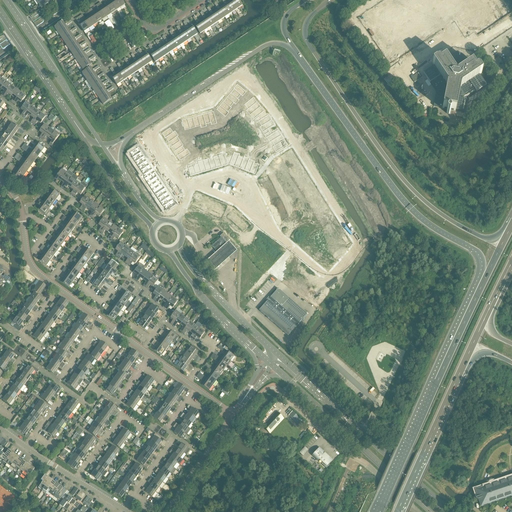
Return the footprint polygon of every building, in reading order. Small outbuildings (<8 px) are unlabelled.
[(47,0),(43,0),(38,4),(41,9),(54,0),(49,0),(48,1),(47,0)] [(105,6),(111,14),(115,11),(107,0),(105,0),(108,4),(105,6)] [(107,0),(115,11),(120,8),(114,0),(113,0),(112,1),(111,0),(107,0)] [(229,2),(235,10),(239,8),(233,0),(232,0),(229,2)] [(511,12),(511,11),(504,0),(384,0),(358,18),(389,64),(454,21),(465,37),(474,31),(477,36),(511,12)] [(225,1),(223,2),(225,5),(226,4),(231,13),(235,10),(229,2),(227,4),(225,1)] [(98,4),(106,17),(111,14),(105,6),(103,7),(100,3),(98,4)] [(106,17),(98,4),(96,6),(99,10),(96,12),(102,20),(106,17)] [(222,7),(228,15),(231,13),(226,4),(225,5),(222,7)] [(228,15),(222,7),(220,8),(218,5),(216,7),(218,10),(219,9),(224,17),(228,15)] [(91,9),(89,10),(97,23),(99,25),(103,22),(102,20),(96,12),(94,13),(91,9)] [(215,11),(221,20),(224,17),(219,9),(218,10),(215,11)] [(87,18),(93,26),(97,23),(89,10),(87,12),(90,16),(87,18)] [(211,10),(209,11),(211,14),(212,14),(217,22),(221,20),(215,11),(213,13),(211,10)] [(208,16),(214,25),(217,22),(212,14),(211,14),(208,16)] [(93,26),(87,18),(85,19),(82,15),(80,16),(88,29),(93,26)] [(204,15),(202,16),(204,19),(205,19),(210,27),(214,25),(208,16),(206,18),(204,15)] [(88,29),(80,16),(78,18),(81,22),(78,24),(84,32),(88,29)] [(201,21),(207,29),(210,27),(205,19),(204,19),(201,21)] [(197,20),(195,21),(197,24),(198,23),(203,32),(207,29),(201,21),(199,23),(197,20)] [(54,27),(57,31),(65,25),(63,22),(54,27)] [(69,24),(68,23),(65,25),(57,31),(59,34),(67,29),(66,26),(69,24)] [(200,34),(203,32),(198,23),(197,24),(194,26),(200,34)] [(187,24),(185,26),(187,29),(188,28),(194,36),(197,34),(192,26),(189,27),(187,24)] [(185,30),(190,39),(194,36),(188,28),(187,29),(185,30)] [(67,29),(59,34),(61,38),(70,32),(69,32),(67,29)] [(180,29),(178,30),(180,33),(181,33),(187,41),(190,39),(185,30),(182,32),(180,29)] [(73,31),(72,30),(69,32),(70,32),(61,38),(64,42),(72,36),(70,33),(73,31)] [(177,35),(183,43),(187,41),(181,33),(180,33),(177,35)] [(173,34),(171,35),(173,38),(174,38),(180,46),(183,43),(177,35),(175,37),(173,34)] [(72,36),(64,42),(66,45),(75,39),(74,39),(72,36)] [(78,38),(77,37),(74,39),(75,39),(66,45),(69,49),(77,43),(75,40),(78,38)] [(170,40),(176,48),(180,46),(174,38),(173,38),(170,40)] [(166,39),(164,40),(166,43),(167,42),(172,51),(176,48),(170,40),(168,42),(166,39)] [(163,45),(169,53),(172,51),(167,42),(166,43),(163,45)] [(77,43),(69,49),(71,52),(79,47),(79,46),(77,43)] [(169,53),(163,45),(161,46),(159,43),(157,45),(159,48),(160,47),(165,55),(169,53)] [(73,56),(82,50),(80,48),(83,46),(82,44),(79,46),(79,47),(71,52),(73,56)] [(156,49),(162,58),(165,55),(160,47),(159,48),(156,49)] [(162,58),(156,49),(154,51),(152,48),(150,49),(152,52),(153,52),(158,60),(162,58)] [(82,50),(73,56),(76,59),(84,54),(83,53),(82,50)] [(88,53),(86,51),(83,53),(84,54),(76,59),(78,63),(86,57),(85,55),(88,53)] [(141,52),(140,53),(142,56),(143,56),(148,64),(152,62),(146,53),(143,55),(141,52)] [(155,63),(158,60),(153,52),(152,52),(149,54),(155,63)] [(448,110),(447,111),(447,112),(446,112),(446,113),(446,114),(447,114),(447,115),(448,115),(449,115),(449,114),(450,114),(450,113),(450,112),(449,111),(450,110),(455,111),(464,113),(467,98),(476,92),(486,86),(479,75),(481,74),(478,69),(477,68),(476,68),(475,69),(467,57),(465,58),(464,58),(463,57),(463,56),(462,56),(462,55),(462,54),(461,54),(461,53),(460,53),(459,53),(458,53),(457,54),(457,55),(456,55),(455,55),(454,56),(453,56),(452,54),(440,62),(439,61),(438,60),(437,61),(432,64),(434,66),(423,74),(430,83),(436,92),(433,106),(442,108),(442,109),(448,110)] [(139,58),(145,66),(148,64),(143,56),(142,56),(139,58)] [(86,57),(78,63),(80,66),(89,61),(88,60),(86,57)] [(134,57),(133,58),(135,61),(136,60),(141,69),(145,66),(139,58),(137,60),(134,57)] [(92,60),(91,58),(88,60),(89,61),(80,66),(83,70),(91,64),(89,62),(92,60)] [(132,63),(138,71),(141,69),(136,60),(135,61),(132,63)] [(127,61),(126,63),(128,66),(129,65),(134,73),(138,71),(132,63),(130,64),(127,61)] [(125,68),(131,76),(134,73),(129,65),(128,66),(125,68)] [(121,66),(119,67),(121,70),(127,78),(131,76),(125,68),(123,69),(121,66)] [(82,73),(84,77),(93,71),(92,70),(90,67),(82,73)] [(96,70),(95,68),(92,70),(93,71),(84,77),(87,80),(95,74),(93,72),(96,70)] [(118,72),(124,81),(127,78),(121,70),(118,72)] [(114,71),(112,72),(114,75),(120,83),(124,81),(118,72),(116,74),(114,71)] [(414,83),(422,78),(419,73),(411,78),(414,83)] [(95,74),(87,80),(89,84),(97,78),(97,77),(95,74)] [(101,77),(100,75),(97,77),(97,78),(89,84),(91,87),(100,82),(98,79),(101,77)] [(117,85),(120,83),(114,75),(111,77),(117,85)] [(1,95),(3,96),(11,85),(12,83),(7,80),(1,89),(4,91),(1,95)] [(100,82),(91,87),(94,91),(102,85),(101,84),(100,82)] [(106,84),(104,82),(101,84),(102,85),(94,91),(96,94),(105,89),(103,86),(106,84)] [(237,84),(233,89),(241,95),(244,91),(237,84)] [(11,85),(3,96),(5,98),(8,94),(11,96),(16,89),(11,85)] [(36,85),(33,89),(39,93),(42,90),(36,85)] [(16,89),(11,96),(14,98),(11,102),(13,103),(20,92),(21,92),(16,89)] [(105,89),(96,94),(98,98),(107,92),(106,91),(105,89)] [(110,91),(109,89),(106,91),(107,92),(98,98),(101,101),(109,96),(107,93),(110,91)] [(234,89),(230,93),(237,99),(241,95),(233,89),(234,89)] [(26,96),(21,92),(20,92),(13,103),(15,105),(18,101),(20,103),(26,96)] [(230,93),(227,97),(234,103),(237,99),(230,93)] [(109,96),(101,101),(103,105),(112,99),(109,96)] [(227,97),(223,101),(230,107),(234,103),(227,97)] [(253,97),(244,105),(248,109),(257,102),(253,97)] [(223,101),(220,105),(227,111),(230,107),(223,101)] [(23,111),(21,115),(23,116),(31,106),(26,102),(20,109),(23,111)] [(257,102),(248,109),(251,114),(260,106),(257,102)] [(220,105),(216,110),(223,116),(227,111),(220,105)] [(30,116),(36,109),(31,106),(23,116),(25,118),(28,114),(30,116)] [(260,106),(251,114),(255,118),(264,111),(260,106)] [(36,109),(30,116),(33,118),(30,122),(32,124),(40,113),(36,109)] [(213,111),(208,113),(211,123),(216,121),(213,111)] [(40,113),(32,124),(34,125),(37,121),(40,123),(45,116),(40,113)] [(208,113),(203,115),(205,125),(211,123),(208,113)] [(203,115),(197,116),(200,126),(205,125),(203,115)] [(259,116),(254,120),(256,123),(258,121),(261,126),(271,120),(271,119),(269,116),(268,115),(261,119),(259,116)] [(197,116),(192,118),(195,128),(200,126),(197,116)] [(187,119),(190,129),(195,128),(192,118),(187,119)] [(187,119),(181,120),(185,131),(190,129),(187,119)] [(271,120),(261,126),(264,131),(262,132),(264,135),(269,132),(268,129),(274,125),(274,124),(274,123),(272,120),(272,121),(271,120)] [(8,128),(15,133),(17,130),(18,132),(20,129),(12,123),(8,128)] [(41,139),(49,128),(44,124),(39,132),(42,134),(39,138),(41,139)] [(49,128),(41,139),(43,141),(46,137),(49,139),(54,131),(56,129),(51,126),(49,128)] [(4,133),(13,139),(14,137),(13,136),(15,133),(8,128),(4,133)] [(170,128),(162,133),(165,138),(173,133),(170,128)] [(61,133),(56,129),(54,131),(49,139),(52,141),(49,145),(51,146),(59,135),(61,133)] [(269,132),(264,135),(266,138),(268,136),(271,141),(281,135),(278,130),(271,134),(269,132)] [(13,139),(4,133),(1,138),(8,143),(10,140),(11,141),(13,139)] [(173,133),(165,138),(168,142),(176,137),(173,133)] [(281,135),(271,141),(274,146),(284,140),(281,135)] [(176,137),(168,142),(171,147),(179,142),(176,137)] [(34,147),(41,152),(45,147),(34,139),(32,142),(36,144),(34,147)] [(284,140),(274,146),(277,151),(287,145),(284,140)] [(179,142),(171,147),(174,151),(182,146),(179,142)] [(182,146),(174,151),(177,156),(185,151),(182,146)] [(41,152),(34,147),(32,150),(28,147),(27,149),(38,157),(41,152)] [(130,154),(128,155),(142,176),(141,177),(143,181),(164,212),(166,211),(167,211),(176,205),(155,174),(156,173),(153,169),(138,148),(130,153),(130,154)] [(38,157),(27,149),(25,151),(29,154),(27,157),(34,162),(38,157)] [(290,149),(280,155),(283,160),(293,154),(290,149)] [(185,151),(177,156),(180,161),(188,155),(185,151)] [(293,154),(283,160),(286,165),(296,158),(293,154)] [(233,155),(229,164),(234,166),(238,157),(233,155)] [(224,156),(219,158),(222,167),(227,165),(224,156)] [(30,167),(34,162),(27,157),(25,160),(21,157),(20,159),(30,167)] [(238,157),(234,166),(239,168),(243,159),(238,157)] [(296,158),(286,165),(289,169),(287,171),(289,174),(294,170),(293,168),(299,163),(296,158)] [(27,172),(30,167),(20,159),(18,161),(22,164),(20,167),(27,172)] [(243,159),(239,168),(244,170),(248,161),(243,159)] [(248,161),(244,170),(250,172),(253,163),(248,161)] [(253,163),(250,172),(255,174),(259,165),(253,163)] [(193,165),(188,167),(188,170),(190,173),(190,176),(196,174),(193,165)] [(14,167),(12,169),(23,177),(27,172),(20,167),(18,169),(14,167)] [(20,182),(23,177),(12,169),(11,171),(15,173),(13,176),(20,182)] [(61,181),(66,174),(67,173),(62,169),(53,181),(55,183),(58,179),(61,181)] [(294,170),(289,174),(291,176),(293,175),(296,180),(306,174),(303,169),(296,173),(294,170)] [(63,189),(71,178),(66,174),(61,181),(64,183),(61,187),(63,189)] [(70,188),(76,181),(77,179),(78,178),(73,174),(71,178),(63,189),(65,190),(68,186),(70,188)] [(306,174),(296,180),(299,185),(297,186),(299,189),(304,186),(302,183),(309,179),(306,174)] [(267,175),(258,180),(260,185),(270,180),(267,175)] [(77,179),(76,181),(70,188),(73,190),(70,194),(72,195),(80,185),(82,183),(77,179)] [(270,180),(260,185),(263,190),(272,185),(270,180)] [(87,186),(82,182),(82,183),(80,185),(72,195),(75,197),(77,193),(80,195),(87,186)] [(304,186),(299,189),(300,192),(303,190),(306,195),(316,189),(315,188),(316,188),(314,185),(313,185),(312,184),(306,188),(304,186)] [(272,185),(263,190),(265,195),(275,190),(272,185)] [(316,189),(306,195),(309,200),(307,202),(308,204),(314,201),(312,198),(319,194),(318,193),(319,193),(317,190),(316,190),(316,189)] [(50,193),(47,190),(45,192),(56,200),(60,195),(53,190),(50,193)] [(275,190),(265,195),(268,200),(277,195),(275,190)] [(45,200),(52,205),(56,200),(45,192),(43,194),(47,197),(45,200)] [(194,199),(193,203),(198,205),(202,196),(197,193),(195,196),(194,199)] [(277,195),(268,200),(270,204),(279,200),(277,195)] [(82,210),(90,200),(84,196),(79,203),(82,205),(79,209),(82,210)] [(202,196),(198,205),(203,207),(207,198),(202,196)] [(207,198),(203,207),(208,209),(212,200),(207,198)] [(314,201),(308,204),(310,207),(312,206),(315,211),(325,205),(322,199),(315,204),(314,201)] [(52,205),(45,200),(43,202),(39,200),(38,202),(49,209),(52,205)] [(90,200),(82,210),(84,212),(86,208),(89,210),(94,203),(90,200)] [(212,200),(208,209),(213,211),(217,202),(212,200)] [(279,200),(270,204),(273,209),(282,204),(279,200)] [(49,209),(38,202),(36,204),(40,207),(38,210),(47,216),(50,211),(49,209)] [(217,202),(213,211),(218,214),(222,204),(217,202)] [(91,218),(99,207),(94,203),(89,210),(92,212),(89,216),(91,218)] [(222,204),(218,214),(223,216),(227,206),(222,204)] [(282,204),(273,209),(275,214),(284,209),(282,204)] [(325,205),(315,211),(318,216),(316,217),(318,220),(323,216),(322,214),(328,210),(325,205)] [(99,207),(91,218),(93,219),(96,215),(99,217),(104,210),(99,207)] [(233,209),(226,217),(230,220),(237,213),(233,209)] [(284,209),(275,214),(278,219),(280,222),(284,220),(282,217),(287,214),(284,209)] [(73,214),(71,217),(78,222),(82,217),(73,211),(72,213),(73,214)] [(237,213),(230,220),(234,224),(241,217),(237,213)] [(323,216),(318,220),(320,223),(322,221),(325,226),(335,220),(332,215),(325,219),(323,216)] [(68,219),(66,221),(70,224),(75,227),(78,222),(71,217),(69,220),(68,219)] [(241,217),(234,224),(238,228),(245,220),(241,217)] [(101,227),(98,231),(100,232),(108,221),(103,218),(98,225),(101,227)] [(245,220),(238,228),(242,232),(246,228),(248,230),(252,227),(249,225),(249,224),(245,220)] [(335,220),(325,226),(328,231),(338,225),(335,220)] [(64,227),(71,232),(75,227),(70,224),(66,221),(65,223),(66,224),(64,227)] [(113,225),(108,221),(100,232),(103,234),(105,230),(108,232),(113,225)] [(110,239),(118,229),(113,225),(108,232),(111,234),(108,238),(110,239)] [(338,225),(328,231),(331,236),(330,236),(332,239),(337,236),(335,234),(341,230),(338,225)] [(59,231),(68,237),(71,232),(64,227),(62,229),(61,228),(59,231)] [(118,229),(110,239),(112,241),(115,237),(118,239),(123,232),(118,229)] [(296,230),(290,237),(294,241),(301,233),(296,230)] [(57,237),(64,242),(68,237),(59,231),(58,233),(59,234),(57,237)] [(212,246),(214,249),(217,252),(222,247),(225,244),(226,243),(226,244),(228,242),(230,240),(223,233),(222,235),(220,237),(223,240),(222,241),(220,239),(219,239),(212,246)] [(301,233),(294,241),(298,244),(305,237),(301,233)] [(259,239),(255,243),(259,246),(266,239),(262,236),(259,239)] [(341,238),(337,242),(345,249),(349,244),(347,242),(348,240),(343,236),(341,238)] [(64,242),(57,237),(55,239),(54,238),(52,240),(60,247),(64,242)] [(305,237),(298,244),(303,248),(309,240),(305,237)] [(266,239),(259,246),(263,250),(270,243),(266,239)] [(50,246),(57,252),(60,247),(52,240),(51,242),(52,243),(50,246)] [(309,240),(303,248),(307,251),(313,244),(309,240)] [(205,260),(213,270),(236,249),(229,241),(226,244),(226,243),(222,247),(215,253),(214,252),(205,260)] [(337,242),(334,246),(342,253),(345,249),(337,242)] [(117,258),(125,247),(120,243),(115,250),(118,252),(115,256),(117,258)] [(270,243),(263,250),(267,254),(274,247),(270,243)] [(313,244),(307,251),(311,255),(317,248),(313,244)] [(45,250),(53,257),(57,252),(50,246),(48,249),(46,248),(45,250)] [(334,246),(330,250),(338,257),(342,253),(334,246)] [(125,247),(117,258),(119,259),(122,255),(124,257),(128,252),(130,250),(125,247)] [(274,247),(267,254),(271,258),(278,251),(274,247)] [(83,251),(81,253),(89,259),(93,254),(86,249),(84,252),(83,251)] [(53,257),(45,250),(43,252),(45,253),(43,256),(50,262),(53,257)] [(125,263),(127,265),(135,254),(130,250),(128,252),(124,257),(127,259),(125,263)] [(330,250),(327,254),(335,261),(338,257),(330,250)] [(278,251),(271,258),(275,261),(282,254),(278,251)] [(86,264),(89,259),(81,253),(80,255),(81,256),(79,259),(86,264)] [(140,257),(135,254),(127,265),(129,266),(132,262),(135,265),(140,257)] [(327,254),(323,258),(331,265),(335,261),(327,254)] [(290,255),(283,262),(288,266),(294,258),(290,255)] [(46,266),(50,262),(43,256),(41,259),(39,258),(38,260),(46,266)] [(294,258),(288,266),(292,269),(298,262),(294,258)] [(323,258),(320,263),(323,265),(325,268),(327,269),(331,265),(323,258)] [(74,263),(82,269),(86,264),(79,259),(77,261),(76,260),(74,263)] [(110,261),(107,266),(110,269),(115,272),(117,270),(115,269),(117,266),(110,261)] [(298,262),(292,269),(296,273),(302,265),(298,262)] [(82,269),(74,263),(73,264),(74,265),(72,268),(79,274),(82,269)] [(302,265),(296,273),(300,276),(306,269),(302,265)] [(110,269),(107,266),(103,271),(106,273),(110,276),(112,273),(116,276),(118,274),(115,272),(110,269)] [(135,281),(143,270),(138,266),(133,273),(136,275),(133,279),(135,281)] [(75,278),(79,274),(72,268),(70,271),(69,270),(67,272),(72,276),(75,278)] [(306,269),(300,276),(304,280),(310,272),(306,269)] [(143,270),(135,281),(137,282),(140,279),(143,281),(147,275),(148,273),(143,270)] [(108,279),(110,276),(106,273),(103,271),(100,276),(108,282),(110,280),(108,279)] [(72,283),(75,278),(72,276),(67,272),(65,274),(67,275),(65,278),(70,282),(72,283)] [(310,272),(304,280),(308,283),(314,276),(310,272)] [(145,288),(153,277),(148,273),(147,275),(143,281),(145,283),(143,286),(145,288)] [(96,281),(103,286),(105,283),(107,284),(108,282),(100,276),(96,281)] [(314,276),(308,283),(312,287),(319,280),(314,276)] [(153,277),(145,288),(147,289),(150,286),(153,288),(158,281),(153,277)] [(68,288),(72,283),(70,282),(65,278),(63,281),(62,280),(60,282),(68,288)] [(49,289),(38,280),(34,286),(42,292),(44,289),(48,291),(49,289)] [(103,286),(96,281),(92,286),(101,292),(103,290),(101,288),(103,286)] [(33,285),(29,290),(32,292),(34,293),(44,300),(46,298),(40,294),(42,292),(35,287),(34,286),(33,285)] [(153,300),(155,302),(163,291),(164,289),(163,287),(161,285),(159,285),(153,294),(155,296),(153,300)] [(126,290),(120,286),(117,290),(123,294),(120,297),(127,302),(128,302),(131,297),(125,292),(126,290)] [(306,315),(277,289),(271,297),(269,296),(263,303),(264,304),(258,311),(287,337),(306,315)] [(163,291),(155,302),(157,303),(160,299),(162,302),(166,297),(168,294),(163,291)] [(42,302),(44,300),(35,294),(34,293),(30,298),(32,299),(37,303),(39,300),(42,302)] [(172,298),(168,294),(166,297),(162,302),(165,303),(162,307),(165,309),(170,301),(172,298)] [(58,304),(65,308),(69,303),(58,296),(57,298),(60,301),(58,304)] [(124,307),(128,302),(127,302),(120,297),(119,299),(117,298),(115,300),(124,306),(124,307)] [(35,306),(37,303),(32,299),(30,298),(27,303),(28,304),(37,310),(38,308),(35,306)] [(177,302),(172,298),(170,301),(165,309),(167,310),(169,306),(172,309),(177,302)] [(120,312),(124,307),(124,306),(115,300),(114,302),(116,303),(113,306),(120,311),(120,312)] [(35,312),(37,310),(28,304),(27,303),(23,308),(25,309),(30,313),(32,310),(35,312)] [(65,308),(58,304),(56,306),(53,304),(51,306),(61,313),(65,308)] [(148,310),(156,317),(158,314),(157,313),(159,310),(152,305),(148,310)] [(51,313),(58,318),(61,313),(51,306),(50,308),(53,310),(51,313)] [(108,310),(117,316),(120,312),(120,311),(113,306),(111,309),(110,308),(108,310)] [(28,315),(30,313),(25,309),(23,308),(20,313),(21,313),(30,320),(31,318),(28,315)] [(117,316),(108,310),(107,312),(108,313),(106,316),(113,321),(117,316)] [(156,317),(148,310),(144,315),(151,320),(154,317),(155,319),(156,317)] [(172,326),(180,315),(175,311),(170,318),(173,320),(170,324),(172,326)] [(16,317),(23,322),(25,319),(28,322),(30,320),(21,313),(20,313),(16,317)] [(58,318),(51,313),(49,316),(45,313),(44,316),(54,323),(58,318)] [(80,319),(90,327),(91,325),(88,322),(90,319),(83,314),(80,319)] [(151,320),(144,315),(141,320),(149,326),(151,324),(150,323),(151,320)] [(180,315),(172,326),(174,327),(177,323),(180,326),(185,318),(180,315)] [(54,323),(44,316),(42,318),(46,320),(44,323),(50,328),(54,323)] [(23,322),(16,317),(13,322),(13,323),(11,326),(19,332),(21,329),(23,330),(24,327),(21,325),(23,322)] [(190,322),(185,318),(180,326),(183,328),(180,331),(182,333),(188,324),(190,322)] [(90,327),(80,319),(76,324),(83,329),(85,326),(88,329),(90,327)] [(149,326),(141,320),(137,325),(144,330),(147,327),(148,328),(149,326)] [(195,325),(190,322),(188,324),(182,333),(184,334),(187,331),(190,333),(195,325)] [(37,325),(47,333),(50,328),(44,323),(42,326),(38,323),(37,325)] [(73,329),(83,337),(84,334),(81,332),(83,329),(76,324),(73,329)] [(47,333),(37,325),(35,327),(39,330),(36,333),(43,338),(47,333)] [(199,329),(195,325),(190,333),(192,335),(190,338),(192,340),(198,331),(199,329)] [(83,337),(73,329),(69,334),(76,339),(78,336),(81,338),(83,337)] [(205,333),(199,329),(198,331),(192,340),(194,341),(196,338),(199,340),(205,333)] [(165,333),(163,336),(172,342),(174,343),(178,338),(175,336),(176,335),(172,331),(171,333),(169,331),(166,334),(165,333)] [(40,342),(43,338),(36,333),(35,335),(31,333),(30,335),(40,342)] [(76,339),(69,334),(65,339),(75,346),(77,344),(74,342),(76,339)] [(172,342),(163,336),(162,337),(163,338),(161,341),(168,347),(170,344),(172,342)] [(74,348),(75,346),(65,339),(62,344),(69,349),(71,346),(74,348)] [(168,347),(161,341),(159,344),(158,343),(157,344),(156,345),(165,351),(168,347)] [(95,342),(94,345),(104,352),(108,347),(101,342),(99,345),(95,342)] [(67,351),(69,349),(62,344),(58,349),(60,350),(70,357),(72,355),(67,351)] [(93,352),(100,357),(104,352),(94,345),(92,347),(96,349),(93,352)] [(165,351),(156,345),(155,347),(156,348),(154,351),(161,356),(165,351)] [(186,352),(195,359),(196,356),(195,355),(197,352),(190,347),(186,352)] [(225,354),(223,357),(227,360),(230,362),(234,357),(223,349),(221,351),(225,354)] [(57,355),(64,360),(66,357),(69,359),(70,357),(60,350),(57,355)] [(142,357),(132,350),(128,355),(135,360),(137,357),(140,359),(142,357)] [(7,351),(3,356),(10,361),(14,363),(15,361),(12,359),(14,356),(7,351)] [(100,357),(93,352),(92,354),(86,351),(85,353),(95,360),(97,362),(100,357)] [(195,359),(186,352),(183,357),(190,362),(192,359),(193,360),(195,359)] [(91,365),(95,360),(85,353),(83,355),(86,357),(84,360),(91,365)] [(53,360),(63,367),(65,365),(62,363),(64,360),(57,355),(53,360)] [(133,363),(135,360),(128,355),(125,360),(135,367),(136,365),(133,363)] [(3,356),(0,360),(7,366),(9,363),(12,365),(14,363),(10,361),(3,356)] [(190,362),(183,357),(179,362),(188,368),(190,366),(188,365),(190,362)] [(226,367),(230,362),(227,360),(223,357),(221,359),(217,357),(215,359),(223,364),(226,367)] [(223,372),(226,367),(223,364),(215,359),(214,361),(218,363),(216,367),(223,372)] [(63,367),(53,360),(50,365),(56,370),(59,367),(62,369),(63,367)] [(77,363),(88,370),(91,365),(84,360),(82,363),(79,360),(77,363)] [(133,369),(135,367),(125,360),(121,365),(128,370),(130,367),(133,369)] [(188,368),(179,362),(176,367),(183,372),(185,369),(186,370),(188,368)] [(88,370),(77,363),(76,364),(79,367),(77,370),(84,375),(88,370)] [(37,373),(39,371),(31,365),(30,367),(28,366),(25,369),(22,366),(20,369),(30,376),(34,371),(37,373)] [(56,370),(50,365),(46,369),(56,377),(58,375),(55,372),(56,370)] [(126,372),(128,370),(121,365),(118,370),(120,371),(130,378),(131,376),(126,372)] [(219,377),(223,372),(216,367),(214,369),(210,366),(208,369),(216,374),(219,377)] [(27,381),(30,376),(20,369),(19,371),(22,373),(20,376),(27,381)] [(216,381),(219,377),(216,374),(208,369),(207,370),(211,373),(209,376),(213,379),(216,381)] [(80,380),(84,375),(77,370),(75,373),(72,370),(70,372),(80,380)] [(128,380),(130,378),(120,371),(118,370),(120,371),(116,376),(123,381),(125,378),(128,380)] [(70,372),(69,374),(72,377),(70,380),(77,385),(78,386),(79,386),(83,381),(80,380),(70,372)] [(144,381),(150,386),(154,381),(144,374),(142,376),(146,378),(144,381)] [(14,375),(12,377),(13,378),(23,386),(24,385),(27,381),(20,376),(18,378),(14,375)] [(112,381),(122,388),(124,386),(121,384),(123,381),(116,376),(112,381)] [(212,386),(216,381),(213,379),(209,376),(207,379),(203,376),(201,378),(212,386)] [(13,386),(20,390),(22,392),(26,387),(24,385),(23,386),(13,378),(12,377),(11,379),(15,383),(13,386)] [(209,391),(212,386),(201,378),(200,380),(204,383),(202,386),(209,391)] [(78,386),(70,380),(68,382),(65,380),(63,382),(75,390),(78,386)] [(122,388),(112,381),(109,386),(116,391),(118,388),(121,390),(122,388)] [(150,386),(144,381),(142,384),(138,382),(137,384),(147,391),(150,386)] [(51,385),(48,389),(56,394),(57,393),(58,393),(61,389),(58,387),(57,388),(52,384),(51,385)] [(137,391),(143,396),(147,391),(137,384),(135,386),(139,388),(137,391)] [(175,389),(181,394),(183,391),(187,393),(188,391),(178,384),(175,389)] [(20,390),(13,386),(11,388),(8,386),(6,388),(12,392),(16,395),(20,390)] [(116,391),(109,386),(105,391),(115,398),(117,396),(114,393),(116,391)] [(6,395),(13,400),(16,395),(12,392),(6,388),(5,390),(8,392),(6,395)] [(224,388),(221,393),(224,395),(227,397),(230,392),(227,390),(224,388)] [(56,394),(48,389),(44,394),(51,399),(53,396),(56,398),(58,396),(56,394)] [(171,394),(181,401),(183,399),(179,397),(181,394),(175,389),(171,394)] [(143,396),(137,391),(135,394),(131,391),(130,393),(140,401),(143,396)] [(129,401),(136,405),(140,401),(130,393),(128,395),(132,398),(129,401)] [(51,399),(44,394),(41,399),(51,406),(52,404),(49,401),(51,399)] [(181,401),(171,394),(167,399),(174,403),(176,401),(180,403),(181,401)] [(13,400),(6,395),(4,398),(1,395),(0,396),(0,398),(9,405),(13,400)] [(39,399),(35,404),(37,406),(45,412),(46,410),(45,408),(47,405),(39,399)] [(67,399),(65,402),(75,409),(79,404),(72,399),(70,402),(67,399)] [(174,403),(167,399),(164,403),(174,411),(176,408),(172,406),(174,403)] [(136,405),(129,401),(128,403),(124,401),(122,403),(132,410),(136,405)] [(67,406),(65,409),(68,411),(72,414),(75,409),(65,402),(64,404),(67,406)] [(109,403),(106,408),(116,415),(117,413),(114,411),(116,408),(109,403)] [(174,411),(164,403),(160,408),(167,413),(169,410),(173,413),(174,411)] [(45,412),(37,406),(33,411),(40,416),(42,413),(43,414),(45,412)] [(188,414),(195,419),(198,413),(188,406),(187,408),(190,411),(188,414)] [(102,413),(109,418),(111,415),(114,417),(116,415),(106,408),(102,413)] [(157,413),(167,420),(169,418),(165,416),(167,413),(160,408),(157,413)] [(60,409),(58,411),(68,419),(72,414),(68,411),(65,409),(63,411),(60,409)] [(40,416),(33,411),(30,416),(38,421),(39,419),(38,418),(40,416)] [(58,419),(67,425),(70,420),(68,419),(58,411),(56,413),(60,416),(58,419)] [(263,427),(270,433),(284,419),(276,412),(263,427)] [(109,418),(102,413),(99,418),(101,419),(109,425),(110,423),(107,420),(109,418)] [(167,420),(157,413),(153,418),(160,423),(162,420),(165,422),(167,420)] [(195,419),(188,414),(186,416),(183,414),(181,416),(191,423),(195,419)] [(38,421),(30,416),(26,420),(33,425),(35,422),(36,423),(38,421)] [(191,423),(181,416),(180,418),(183,420),(181,423),(190,430),(188,428),(191,423)] [(107,427),(109,425),(101,419),(99,418),(95,422),(97,424),(102,427),(104,425),(107,427)] [(304,422),(299,418),(296,422),(300,426),(304,422)] [(64,424),(58,419),(56,421),(52,419),(51,421),(61,428),(64,424)] [(33,425),(26,420),(22,425),(31,431),(32,429),(31,428),(33,425)] [(53,425),(51,428),(57,433),(61,428),(51,421),(49,423),(53,425)] [(100,430),(102,427),(97,424),(95,422),(93,421),(89,426),(91,427),(102,435),(103,432),(100,430)] [(190,430),(181,423),(179,426),(176,424),(174,426),(186,435),(190,430)] [(31,431),(22,425),(19,430),(26,435),(28,432),(29,433),(31,431)] [(186,435),(174,426),(173,428),(176,430),(174,433),(183,440),(186,435)] [(100,437),(102,435),(93,428),(91,427),(88,432),(95,437),(97,434),(100,437)] [(120,434),(126,439),(130,434),(120,427),(119,429),(122,431),(120,434)] [(54,438),(57,433),(51,428),(49,431),(45,428),(44,431),(54,438)] [(113,437),(123,444),(126,439),(120,434),(118,437),(114,434),(113,437)] [(151,442),(161,449),(162,447),(159,445),(161,442),(159,440),(161,438),(155,434),(153,436),(154,437),(151,442)] [(88,435),(85,440),(93,446),(95,444),(93,443),(95,440),(88,435)] [(123,444),(113,437),(111,439),(115,441),(113,444),(119,449),(123,444)] [(91,448),(93,446),(85,440),(81,445),(82,446),(88,450),(90,447),(91,448)] [(190,451),(177,441),(176,444),(179,446),(177,449),(184,454),(186,456),(190,451)] [(161,449),(151,442),(147,447),(154,452),(156,449),(159,451),(161,449)] [(86,453),(88,450),(82,446),(81,445),(78,450),(86,456),(87,454),(86,453)] [(105,449),(115,456),(119,451),(112,446),(110,449),(107,447),(105,449)] [(144,452),(154,459),(155,457),(152,454),(154,452),(147,447),(144,452)] [(302,456),(308,450),(304,447),(299,453),(302,456)] [(72,453),(74,454),(74,455),(75,456),(81,460),(83,457),(84,458),(86,456),(78,450),(75,448),(72,453)] [(332,460),(331,460),(328,457),(319,449),(320,449),(319,448),(311,456),(318,462),(318,461),(325,468),(332,460)] [(115,456),(105,449),(104,451),(107,453),(105,456),(112,461),(115,456)] [(184,454),(177,449),(175,452),(172,449),(170,451),(180,459),(184,454)] [(3,453),(0,457),(0,459),(3,462),(6,456),(8,458),(12,453),(9,450),(5,455),(3,453)] [(170,459),(177,463),(179,465),(183,460),(180,459),(170,451),(169,453),(172,456),(170,459)] [(140,457),(147,461),(149,459),(152,461),(154,459),(144,452),(140,457)] [(16,455),(12,453),(8,458),(6,456),(3,462),(7,464),(10,459),(12,460),(16,455)] [(20,458),(16,455),(12,460),(10,459),(7,464),(10,467),(14,462),(16,463),(20,458)] [(74,455),(70,460),(79,466),(80,464),(79,462),(81,460),(75,456),(74,455)] [(112,461),(105,456),(103,459),(100,456),(98,459),(108,466),(112,461)] [(147,461),(140,457),(136,461),(147,469),(148,466),(145,464),(147,461)] [(23,461),(20,458),(16,463),(14,462),(10,467),(14,470),(18,465),(19,466),(23,461)] [(108,466),(98,459),(97,461),(100,463),(98,466),(104,471),(105,471),(108,466)] [(177,463),(170,459),(168,461),(165,459),(163,461),(173,468),(177,463)] [(77,468),(79,466),(70,460),(67,465),(74,469),(76,466),(77,468)] [(27,463),(23,461),(19,466),(18,465),(14,470),(17,472),(21,467),(23,468),(27,463)] [(163,468),(169,473),(170,473),(172,475),(176,470),(173,468),(163,461),(162,463),(165,465),(163,468)] [(31,466),(27,463),(23,468),(21,467),(17,472),(21,475),(25,470),(27,471),(31,466)] [(132,469),(140,475),(142,472),(140,471),(143,468),(136,463),(132,469)] [(91,465),(89,467),(91,468),(101,476),(103,477),(107,473),(104,471),(98,466),(96,468),(91,465)] [(34,469),(31,466),(27,471),(25,470),(21,475),(25,478),(29,472),(30,474),(34,469)] [(101,476),(91,468),(90,470),(93,473),(91,476),(97,481),(101,476)] [(169,473),(163,468),(161,471),(157,469),(156,471),(166,478),(169,473)] [(129,474),(135,478),(137,475),(139,476),(140,475),(132,469),(129,474)] [(120,471),(118,474),(125,478),(133,484),(135,482),(133,481),(135,478),(129,474),(127,476),(120,471)] [(166,478),(156,471),(154,473),(158,475),(156,478),(159,481),(162,483),(166,478)] [(39,487),(43,490),(47,484),(45,483),(49,478),(45,475),(41,480),(43,482),(39,487)] [(52,481),(49,478),(45,483),(47,484),(43,490),(46,492),(50,487),(48,486),(52,481)] [(133,484),(125,478),(121,483),(128,488),(130,485),(132,486),(133,484)] [(150,478),(149,481),(158,487),(159,488),(162,483),(159,481),(156,478),(154,481),(150,478)] [(511,478),(476,491),(478,497),(476,498),(476,499),(476,500),(477,500),(479,499),(481,506),(511,495),(511,478)] [(46,492),(50,495),(54,490),(52,489),(56,483),(52,481),(48,486),(50,487),(46,492)] [(151,485),(148,488),(152,490),(155,493),(159,488),(158,487),(149,481),(147,482),(151,485)] [(50,495),(54,498),(57,492),(56,491),(59,486),(56,483),(52,489),(54,490),(50,495)] [(128,488),(121,483),(118,488),(126,494),(128,492),(126,491),(128,488)] [(54,498),(57,500),(61,495),(59,494),(63,489),(59,486),(56,491),(57,492),(54,498)] [(126,494),(118,488),(114,493),(121,498),(123,495),(125,496),(126,494)] [(142,490),(152,498),(155,493),(152,490),(148,488),(147,490),(143,488),(142,490)] [(57,500),(61,503),(65,498),(63,496),(67,491),(63,489),(59,494),(61,495),(57,500)] [(59,506),(63,508),(67,503),(68,504),(72,499),(68,496),(67,499),(65,498),(61,503),(59,506)] [(63,508),(66,511),(70,506),(72,507),(76,502),(72,499),(68,504),(67,503),(63,508)] [(66,511),(67,511),(71,511),(74,509),(76,510),(79,505),(76,502),(72,507),(70,506),(66,511)]
